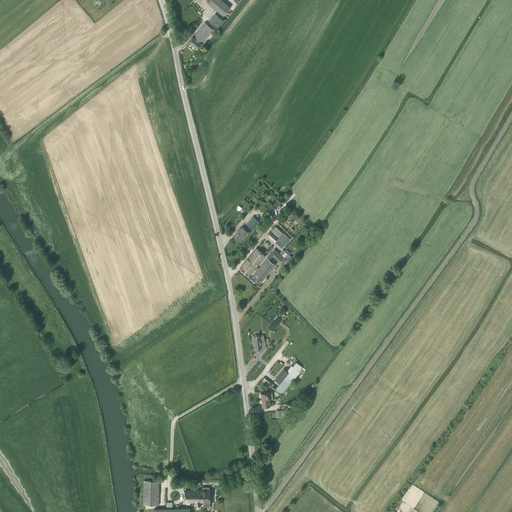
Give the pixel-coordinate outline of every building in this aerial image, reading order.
[(208,0),(207,2),(222,15),(229,7),(221,0),(208,0)] [(201,44),(213,29),(205,22),(193,36),(192,36),(188,41),(198,49),(201,44)] [(247,224),(253,229),(260,221),(253,216),(247,224)] [(268,235),(282,248),(289,240),(275,226),(268,235)] [(248,232),(243,227),(241,229),(240,228),(238,231),(239,232),(234,237),(240,241),(248,232)] [(255,269),(257,271),(258,268),(256,267),(265,256),(257,248),(240,268),(249,276),(255,269)] [(258,268),(257,271),(252,276),(260,283),(275,265),(270,260),(272,256),(280,262),(284,258),(289,262),(289,261),(279,253),(274,249),(267,258),(258,268)] [(283,249),(279,253),(289,261),(293,257),(283,249)] [(277,316),(268,327),(273,331),(282,320),(277,316)] [(261,336),(259,336),(257,335),(255,337),(253,337),(255,349),(257,348),(258,350),(255,353),(259,356),(265,348),(265,347),(264,336),(261,336)] [(293,365),(290,369),(288,372),(283,368),(275,379),(280,382),(275,388),(283,394),(297,375),(302,367),(297,363),(294,366),(293,365)] [(144,505),(159,505),(159,481),(144,480),(144,505)] [(209,489),(209,487),(203,487),(203,489),(186,489),(185,502),(196,502),(196,504),(200,504),(200,502),(204,502),(204,506),(209,506),(209,502),(209,501),(210,501),(210,489),(209,489)]
